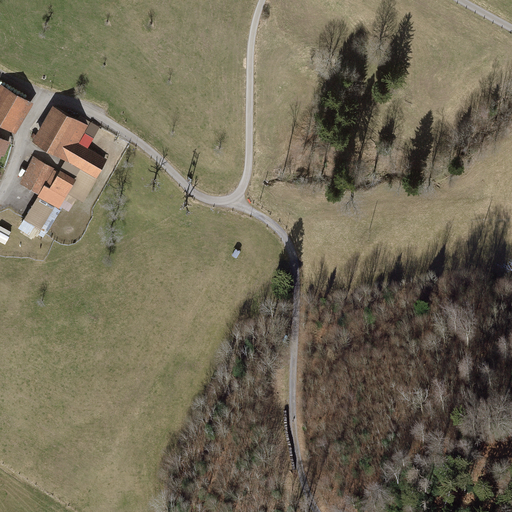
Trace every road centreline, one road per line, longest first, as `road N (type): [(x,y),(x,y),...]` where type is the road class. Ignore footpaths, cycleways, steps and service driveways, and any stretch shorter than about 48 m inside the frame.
road 1 (residential): [(47,95),(142,144),(194,194),(233,199),(249,159),(251,56),(264,0)]
road 2 (track): [(233,199),(268,218),(295,261),(292,419),(296,458),(317,511)]
